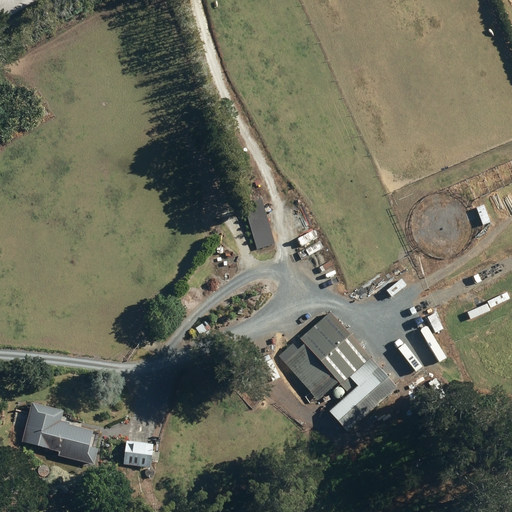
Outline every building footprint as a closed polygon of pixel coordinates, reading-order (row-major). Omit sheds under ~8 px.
[(276,245),(261,195),(253,197),(254,200),(242,204),(257,251),(276,245)] [(493,202),(485,205),(492,222),(500,218),(493,202)] [(483,206),(475,209),(482,226),(490,223),(483,206)] [(312,408),(338,384),(349,395),(327,415),(347,436),(398,388),(371,358),(329,313),(298,341),(303,346),(283,365),(309,393),(303,399),(312,408)] [(89,449),(94,432),(60,423),(63,412),(32,404),(21,443),(58,453),(56,457),(94,468),(98,451),(89,449)] [(152,445),(126,442),(123,465),(149,469),(152,445)]
